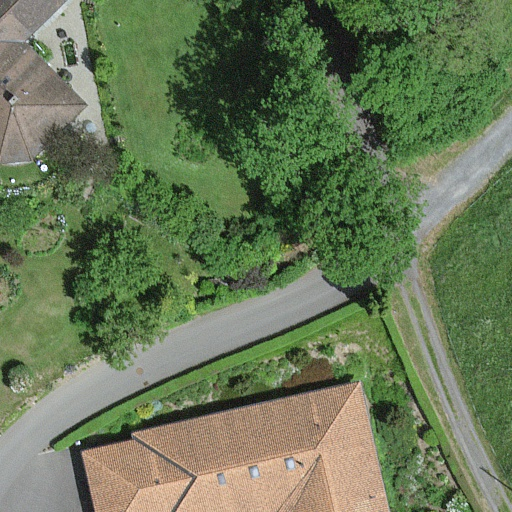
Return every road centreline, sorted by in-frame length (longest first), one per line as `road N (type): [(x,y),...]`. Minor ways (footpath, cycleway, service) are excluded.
road 1 (residential): [(0,469),(44,422),(112,377),(395,255)]
road 2 (residential): [(505,511),(395,255)]
road 3 (residential): [(395,255),(320,0)]
